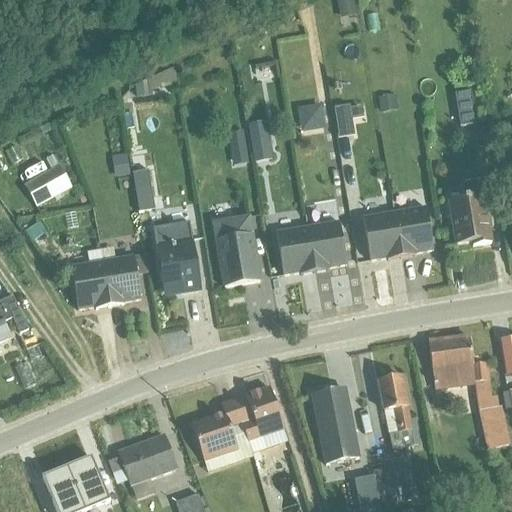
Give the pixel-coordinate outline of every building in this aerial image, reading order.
[(353,1),(336,4),(339,21),(356,18),(353,1)] [(276,63),(258,62),(257,78),(275,79),(276,63)] [(174,70),(134,88),(136,100),(152,98),(151,92),(159,91),(158,87),(177,85),(174,70)] [(470,93),(454,95),(460,129),(476,127),(470,93)] [(395,98),(377,100),(379,116),(398,113),(395,98)] [(321,107),(297,112),(301,135),(325,131),(321,107)] [(349,108),(333,110),(338,142),(354,139),(352,123),(363,121),(361,109),(350,111),(349,108)] [(138,110),(125,110),(123,128),(136,129),(138,110)] [(265,124),(247,127),(253,166),(272,162),(265,124)] [(243,134),(227,136),(233,169),(248,166),(243,134)] [(130,178),(126,157),(111,159),(115,180),(130,178)] [(35,211),(72,191),(60,168),(23,188),(35,211)] [(148,173),(133,175),(139,214),(154,213),(148,173)] [(482,199),(479,187),(474,183),(465,184),(461,190),(463,202),(447,205),(456,248),(472,245),(472,249),(491,246),(489,232),(490,231),(484,198),(482,199)] [(393,215),(401,261),(416,259),(416,257),(433,254),(425,209),(393,215)] [(387,264),(401,261),(393,215),(362,220),(369,265),(387,262),(387,264)] [(248,220),(211,226),(224,291),(259,285),(248,220)] [(32,244),(46,235),(39,224),(25,233),(32,244)] [(314,276),(329,273),(328,272),(346,269),(338,224),(307,230),(306,230),(314,276)] [(188,226),(154,231),(163,294),(164,299),(179,297),(200,293),(193,243),(190,243),(188,226)] [(306,230),(275,235),(283,279),(300,276),(300,278),(314,276),(306,230)] [(145,257),(133,259),(137,278),(148,276),(145,257)] [(110,311),(124,308),(123,306),(141,303),(137,278),(133,259),(102,264),(110,311)] [(95,311),(95,313),(110,311),(102,264),(70,269),(78,314),(95,311)] [(12,299),(0,304),(0,354),(1,354),(0,351),(0,345),(10,341),(3,325),(12,322),(19,337),(28,333),(12,299)] [(434,394),(474,389),(486,452),(507,448),(499,409),(498,410),(497,399),(491,399),(489,383),(490,383),(487,365),(473,367),(469,340),(428,346),(434,394)] [(511,377),(511,340),(497,343),(503,379),(511,377)] [(27,391),(39,385),(29,362),(16,367),(27,391)] [(378,384),(392,453),(419,447),(415,422),(410,422),(401,380),(378,384)] [(252,457),(287,445),(269,391),(234,403),(252,457)] [(331,394),(311,398),(324,469),(359,461),(345,393),(331,396),(331,394)] [(253,460),(252,457),(234,403),(221,408),(224,417),(191,428),(207,476),(253,460)] [(136,503),(155,496),(150,484),(176,475),(163,438),(118,455),(136,503)] [(91,460),(66,471),(83,511),(90,511),(109,504),(91,460)] [(116,488),(118,488),(129,484),(120,461),(108,465),(109,468),(116,488)] [(373,479),(377,499),(388,497),(391,504),(407,501),(404,486),(412,485),(409,466),(372,474),(373,479)] [(83,511),(66,471),(42,481),(54,511),(83,511)] [(379,511),(377,499),(373,479),(354,483),(359,511),(379,511)] [(177,511),(208,511),(208,510),(203,511),(198,497),(175,505),(177,511)]
